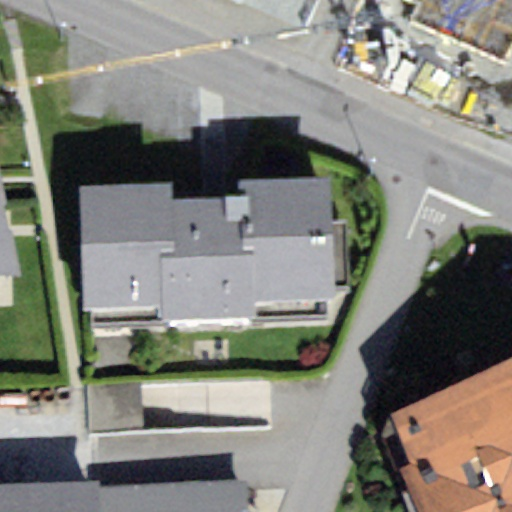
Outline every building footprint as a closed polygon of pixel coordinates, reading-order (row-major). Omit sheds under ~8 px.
[(511,0),(403,0),(417,6),(409,23),(503,63),(511,43),(511,0)] [(0,202),(0,294),(20,294),(0,202)] [(172,208),(78,211),(83,335),(161,332),(161,346),(253,342),(253,326),(334,323),(329,202),(237,206),(238,220),(173,222),(172,208)] [(104,383),(103,428),(140,429),(141,384),(104,383)] [(511,511),(511,401),(395,449),(414,497),(404,501),(408,511),(511,511)] [(167,431),(172,461),(212,454),(207,424),(167,431)] [(245,511),(245,492),(97,497),(97,511),(245,511)] [(97,511),(97,497),(0,501),(0,511),(97,511)]
